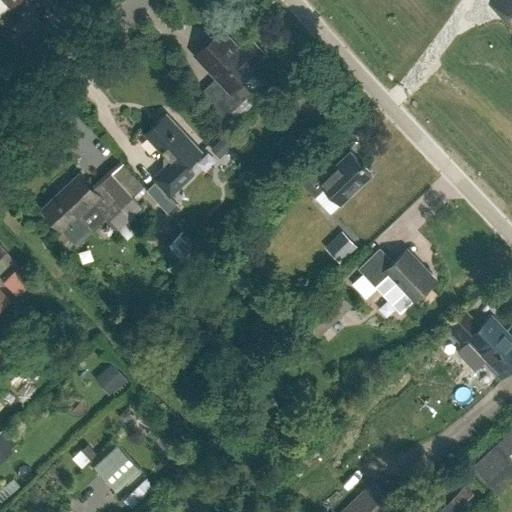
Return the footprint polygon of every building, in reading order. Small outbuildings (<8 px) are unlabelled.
[(0,0),(0,28),(3,32),(21,14),(16,9),(21,5),(20,4),(23,0),(0,0)] [(511,0),(493,0),(511,19),(511,0)] [(195,53),(220,79),(202,95),(227,122),(235,115),(231,111),(252,92),(242,81),(257,66),(253,63),(264,53),(250,38),(240,48),(222,28),(195,53)] [(170,172),(171,173),(161,183),(171,193),(193,173),(186,165),(202,151),(167,113),(146,132),(172,159),(170,161),(170,172)] [(227,134),(215,144),(224,154),(235,143),(227,134)] [(316,196),(326,187),(341,203),(372,173),(351,150),(329,172),(309,151),(290,169),(316,196)] [(122,161),(112,170),(121,179),(135,194),(145,185),(122,161)] [(121,179),(112,170),(95,186),(81,171),(43,207),(74,240),(103,213),(116,226),(142,202),(135,194),(121,179)] [(183,228),(167,244),(186,263),(202,247),(183,228)] [(327,246),(339,258),(353,246),(341,233),(327,246)] [(359,267),(377,287),(401,312),(436,278),(407,248),(393,261),(380,247),(359,267)] [(4,281),(12,290),(18,296),(30,285),(24,279),(15,270),(4,281)] [(0,307),(10,298),(0,287),(0,307)] [(337,288),(302,319),(318,336),(353,305),(337,288)] [(463,309),(446,325),(463,344),(470,337),(490,358),(487,361),(501,376),(511,365),(511,359),(511,358),(511,337),(491,315),(480,326),(463,309)] [(113,361),(99,373),(113,390),(127,378),(113,361)] [(0,457),(9,449),(0,439),(0,457)] [(117,488),(141,467),(118,442),(94,463),(117,488)] [(511,460),(495,442),(471,465),(489,484),(511,462),(511,460)] [(202,495),(218,511),(235,511),(247,501),(223,475),(202,495)] [(389,511),(398,505),(374,479),(338,511),(389,511)] [(444,506),(449,511),(455,511),(474,494),(465,485),(444,506)]
